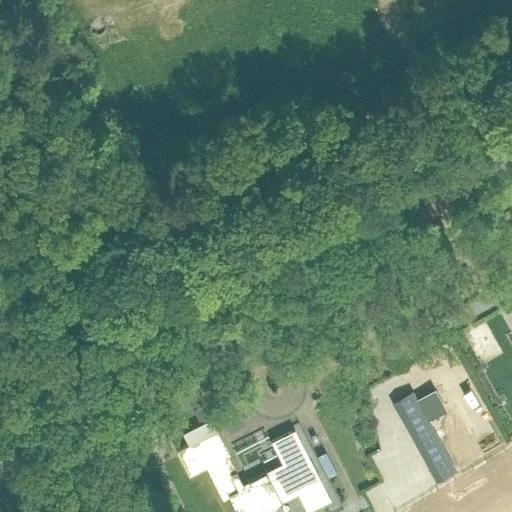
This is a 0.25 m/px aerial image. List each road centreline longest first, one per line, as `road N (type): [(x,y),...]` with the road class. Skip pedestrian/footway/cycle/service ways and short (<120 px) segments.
road 1 (track): [(93,282),(320,172)]
road 2 (unclassified): [(76,511),(28,402)]
